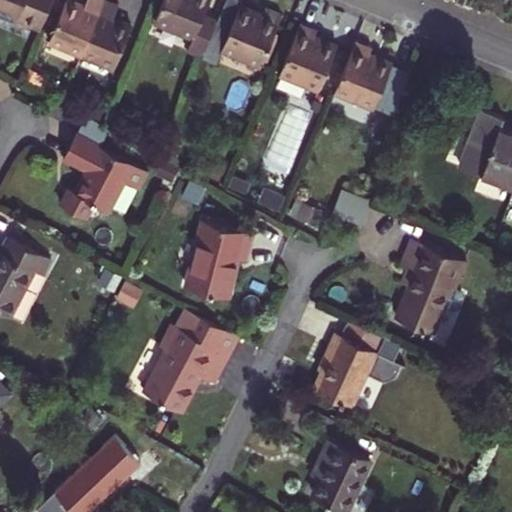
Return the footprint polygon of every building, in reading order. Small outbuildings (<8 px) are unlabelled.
[(0,0),(0,11),(40,28),(51,0),(0,0)] [(64,0),(49,39),(81,53),(102,0),(86,0),(84,5),(71,0),(64,0)] [(110,0),(102,0),(81,53),(113,66),(131,25),(112,17),(118,3),(110,0)] [(162,0),(154,19),(193,35),(187,49),(202,55),(217,18),(204,13),(208,0),(162,0)] [(216,61),(221,48),(261,64),(281,13),(265,7),(262,14),(239,4),(240,1),(236,0),(224,0),(217,18),(202,55),(216,61)] [(316,28),(300,21),(279,72),(318,88),(336,44),(313,35),(316,28)] [(372,45),(355,39),(334,89),(374,105),(391,62),(392,62),(369,52),(372,45)] [(409,70),(391,62),(374,105),(392,113),(405,79),(409,70)] [(511,130),(499,126),(503,115),(502,115),(478,106),(456,164),(511,184),(511,130)] [(60,202),(85,216),(94,200),(109,208),(134,162),(75,131),(62,156),(85,168),(74,189),(69,186),(60,202)] [(366,221),(374,192),(343,184),(336,213),(366,221)] [(214,221),(227,224),(229,217),(216,214),(214,221)] [(186,283),(228,294),(238,256),(247,258),(254,231),(227,224),(214,221),(203,218),(186,283)] [(42,273),(50,257),(9,235),(1,250),(0,249),(0,309),(9,314),(33,268),(42,273)] [(396,315),(433,330),(451,285),(455,287),(466,259),(411,238),(401,265),(405,266),(414,270),(409,283),(396,315)] [(414,270),(405,266),(400,280),(409,283),(414,270)] [(143,389),(181,409),(200,374),(215,382),(239,335),(184,306),(175,323),(172,322),(160,345),(165,347),(143,389)] [(339,333),(376,350),(383,334),(346,317),(339,333)] [(313,386),(352,404),(361,384),(359,383),(365,370),(383,379),(394,375),(400,361),(376,350),(339,333),(333,330),(320,359),(325,361),(313,386)] [(0,400),(10,390),(0,380),(0,400)] [(119,428),(58,485),(83,511),(87,511),(146,458),(119,428)] [(347,507),(370,457),(328,438),(319,456),(327,460),(320,474),(312,491),(347,507)] [(313,471),(320,474),(327,460),(319,456),(313,471)]
